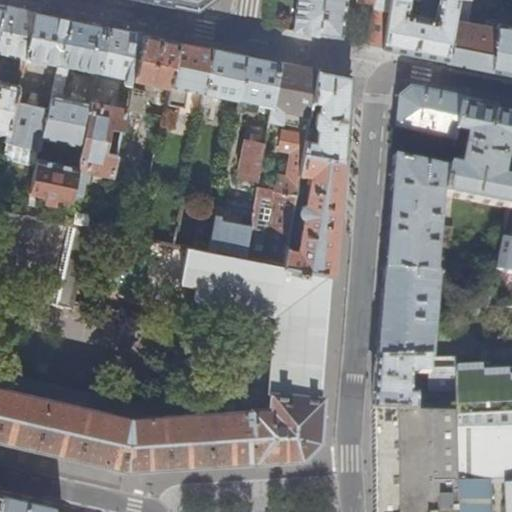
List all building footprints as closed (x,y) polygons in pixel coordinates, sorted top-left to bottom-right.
[(141,0),(196,11),(204,6),(212,0),(141,0)] [(317,36),(321,0),(294,0),(293,14),(291,31),(317,36)] [(340,40),(345,0),(321,0),(317,36),(340,40)] [(382,48),(390,0),(354,0),(355,2),(373,4),(365,45),(382,48)] [(445,61),(455,0),(437,0),(433,20),(406,14),(408,0),(390,0),(382,48),(411,54),(445,61)] [(455,0),(445,61),(446,61),(446,62),(465,66),(489,70),(489,69),(496,28),(466,22),(469,0),(455,0)] [(26,56),(36,14),(14,9),(3,7),(0,21),(0,134),(6,135),(14,102),(18,87),(0,82),(0,52),(25,58),(26,56)] [(58,64),(68,20),(36,14),(26,56),(58,64)] [(82,147),(92,103),(58,95),(65,65),(98,72),(98,71),(109,28),(99,26),(68,20),(58,64),(55,76),(54,81),(48,109),(41,139),(82,147)] [(511,27),(497,24),(496,28),(489,69),(511,74),(511,73),(511,27)] [(133,78),(142,35),(120,30),(109,28),(98,71),(98,72),(125,77),(124,83),(131,84),(133,78)] [(168,86),(178,42),(166,40),(142,35),(133,78),(168,86)] [(203,91),(212,49),(196,46),(178,42),(168,86),(165,102),(180,106),(183,88),(203,92),(203,91)] [(238,98),(247,56),(226,52),(212,49),(203,91),(238,98)] [(272,106),(280,62),(271,61),(247,56),(238,98),(272,106)] [(309,116),(317,70),(307,68),(280,62),(272,106),(269,122),(282,123),(283,111),(309,116)] [(346,112),(349,78),(348,76),(333,73),(317,70),(309,116),(308,124),(307,131),(306,135),(306,136),(303,152),(342,159),(346,112)] [(147,193),(164,109),(155,107),(153,114),(139,111),(142,91),(131,88),(126,111),(111,175),(109,186),(147,193)] [(454,132),(461,98),(454,97),(409,88),(398,98),(395,129),(453,140),(454,132)] [(447,168),(442,196),(508,207),(511,189),(511,171),(503,170),(508,143),(511,143),(511,108),(510,108),(495,105),(461,98),(454,132),(467,135),(465,145),(463,145),(460,160),(462,160),(459,171),(447,168)] [(41,139),(48,109),(14,102),(6,135),(5,143),(4,143),(38,151),(41,139)] [(111,175),(126,111),(92,103),(82,147),(79,160),(77,167),(111,175)] [(286,248),(299,174),(303,152),(306,136),(306,135),(290,132),(286,151),(295,153),(290,178),(281,177),(278,192),(257,189),(253,210),(244,258),(284,265),(286,248)] [(259,178),(266,142),(266,141),(244,138),(237,174),(259,178)] [(374,172),(385,172),(386,149),(375,148),(374,172)] [(338,209),(342,159),(303,152),(299,174),(309,175),(304,204),(300,205),(299,205),(298,208),(297,209),(297,212),(298,215),(299,216),(301,217),(302,217),(296,250),(286,248),(284,265),(327,274),(332,275),(338,209)] [(69,208),(77,167),(79,160),(70,158),(69,165),(36,159),(28,192),(42,195),(38,210),(50,213),(53,198),(62,200),(61,207),(69,208)] [(442,196),(447,168),(393,158),(386,230),(383,271),(436,275),(442,196)] [(244,258),(253,210),(218,203),(208,251),(244,258)] [(137,238),(139,228),(101,220),(99,231),(137,238)] [(74,303),(93,230),(69,225),(50,305),(69,310),(68,312),(72,313),(74,303)] [(183,247),(185,235),(175,232),(173,245),(183,247)] [(511,239),(502,238),(495,270),(511,273),(511,239)] [(128,416),(0,387),(0,439),(126,469),(142,468),(253,460),(253,461),(300,458),(318,441),(320,418),(322,395),(318,395),(327,274),(284,265),(244,258),(208,251),(185,247),(179,282),(195,286),(193,298),(272,314),(266,392),(268,392),(267,407),(249,407),(249,409),(160,414),(128,416)] [(433,361),(440,275),(436,275),(383,271),(379,315),(376,350),(375,361),(433,361)] [(488,308),(494,279),(461,276),(458,307),(488,308)] [(188,388),(205,309),(184,304),(182,313),(173,311),(170,323),(160,372),(170,374),(168,383),(188,388)] [(411,397),(411,375),(424,375),(424,392),(443,393),(442,405),(423,406),(422,412),(456,414),(455,370),(455,361),(433,361),(375,361),(374,380),(371,410),(373,410),(417,412),(417,397),(411,397)] [(511,427),(511,380),(507,381),(507,374),(481,374),(481,370),(455,370),(456,414),(456,429),(511,427)] [(457,511),(456,429),(456,414),(422,412),(417,412),(373,410),(371,410),(371,411),(371,424),(370,459),(372,511),(371,511),(457,511)] [(490,511),(490,483),(507,483),(507,511),(511,511),(511,427),(456,429),(457,511),(490,511)] [(42,511),(37,511),(0,502),(0,511),(42,511)]
